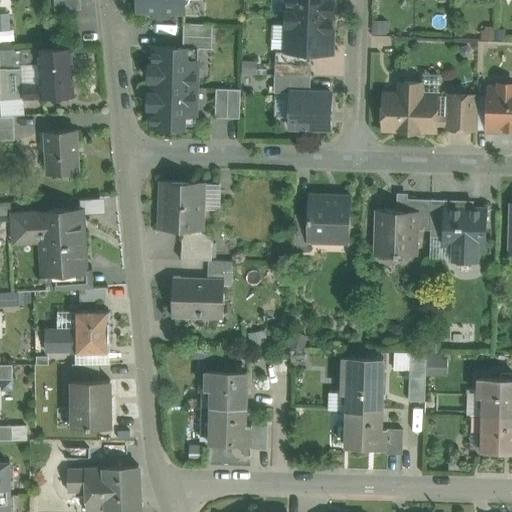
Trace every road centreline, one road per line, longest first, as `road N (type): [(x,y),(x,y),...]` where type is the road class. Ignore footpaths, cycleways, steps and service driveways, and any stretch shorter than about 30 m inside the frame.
road 1 (residential): [(163,480),(511,488)]
road 2 (residential): [(163,480),(125,152)]
road 3 (residential): [(352,158),(125,152)]
road 4 (residential): [(511,164),(352,158)]
road 5 (residential): [(358,0),(352,158)]
road 6 (residential): [(125,152),(111,0)]
